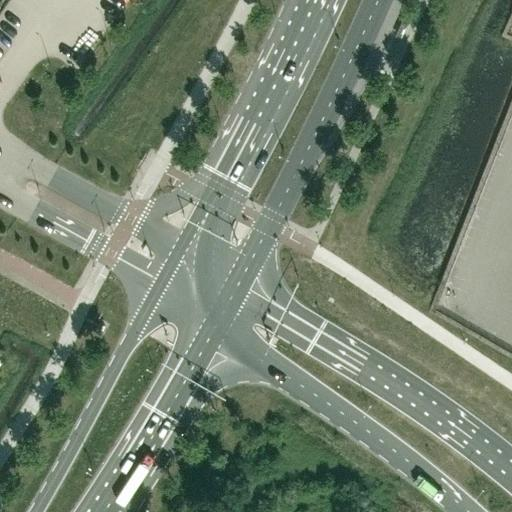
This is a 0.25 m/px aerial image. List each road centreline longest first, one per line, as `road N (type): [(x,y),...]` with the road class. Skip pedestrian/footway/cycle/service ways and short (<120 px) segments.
road 1 (primary): [(511,471),(429,408),(235,288)]
road 2 (secondary): [(235,288),(377,0)]
road 3 (primary): [(213,329),(394,450),(467,511)]
road 4 (secondary): [(160,281),(34,511)]
road 5 (secondary): [(103,511),(213,329)]
road 6 (secondary): [(306,0),(220,174)]
road 7 (unclassified): [(33,210),(160,281)]
